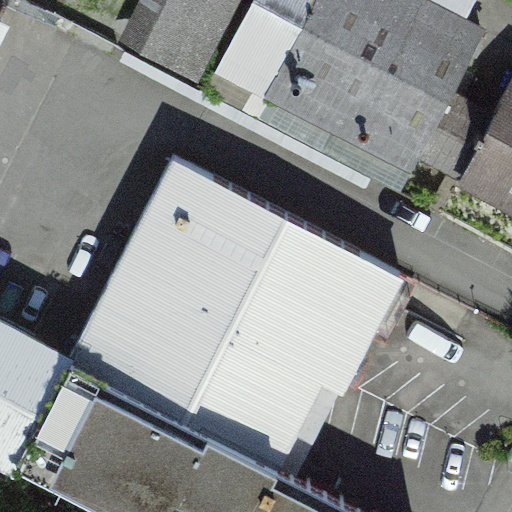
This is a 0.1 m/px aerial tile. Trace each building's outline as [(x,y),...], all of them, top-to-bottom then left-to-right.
[(239,0),(170,0),(150,39),(205,67),(239,0)] [(484,32),(421,0),(320,0),(272,93),(414,166),(423,150),(454,92),(484,32)] [(511,83),(496,114),(454,92),(423,150),(469,174),(475,162),(511,181),(511,83)] [(403,271),(178,154),(120,264),(327,371),(345,381),(403,271)] [(511,199),(465,174),(443,214),(511,250),(511,199)] [(327,371),(120,264),(68,364),(20,454),(130,511),(273,511),(257,504),(327,371)] [(0,443),(20,454),(68,364),(40,350),(45,340),(0,317),(0,443)]
